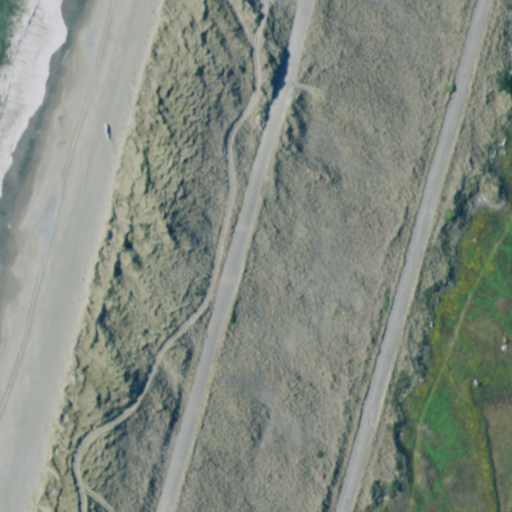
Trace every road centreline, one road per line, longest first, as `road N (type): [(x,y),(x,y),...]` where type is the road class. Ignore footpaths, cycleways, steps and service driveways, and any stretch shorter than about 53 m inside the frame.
road 1 (track): [(74,511),(72,445),(127,407),(161,342),(202,302),(230,188),(221,146),(252,100),(256,0)]
road 2 (residential): [(486,0),(344,511)]
road 3 (residential): [(167,511),(308,0)]
